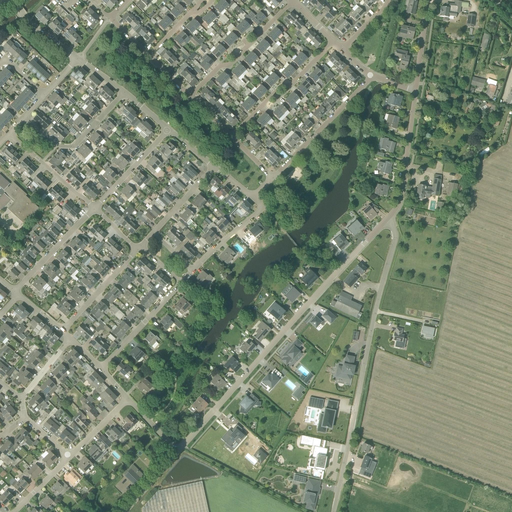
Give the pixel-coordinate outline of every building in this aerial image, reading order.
[(118,2),(115,0),(111,0),(106,5),(111,10),(118,2)] [(142,10),(144,8),(146,6),(147,7),(151,2),(148,0),(142,0),(141,0),(139,0),(136,4),(139,8),(142,10)] [(181,3),(177,0),(173,0),(178,5),(174,9),(180,14),(184,10),(179,5),(181,3)] [(223,0),(221,0),(218,4),(224,9),(228,5),(223,0)] [(323,9),(325,11),(330,6),(327,4),(325,6),(323,4),(325,2),(323,0),(322,0),(316,6),(318,8),(316,9),(320,12),(323,9)] [(370,7),(373,4),(369,0),(365,0),(364,2),(365,3),(362,6),(368,12),(371,8),(370,7)] [(409,0),(406,13),(409,14),(414,15),(416,8),(415,8),(417,2),(415,1),(415,0),(409,0)] [(448,18),(449,16),(456,17),(457,13),(460,13),(461,2),(455,1),(455,4),(452,4),(448,4),(446,5),(446,8),(441,7),(440,17),(444,17),(443,21),(448,22),(448,18)] [(224,9),(218,4),(214,8),(220,13),(224,9)] [(35,16),(40,21),(47,14),(50,11),(46,7),(44,7),(43,6),(40,9),(39,8),(36,12),(38,14),(35,16)] [(329,18),(330,20),(337,14),(335,11),(333,13),(331,11),(333,9),(330,6),(325,11),(328,13),(324,17),(327,20),(329,18)] [(359,7),(354,12),(360,17),(363,14),(364,15),(368,12),(362,6),(359,8),(359,7)] [(176,18),(180,14),(174,9),(170,13),(164,7),(162,9),(170,16),(171,14),(176,18)] [(87,20),(94,13),(90,9),(87,11),(85,9),(80,14),(87,20)] [(168,18),(170,16),(162,9),(160,11),(166,17),(162,21),(168,26),(172,22),(168,18)] [(216,17),(211,11),(206,16),(212,21),(216,17)] [(260,12),(256,16),(262,22),(266,18),(260,12)] [(351,17),(348,19),(354,25),(358,22),(357,21),(360,17),(354,12),(350,16),(351,17)] [(94,13),(87,20),(92,25),(89,27),(92,29),(98,22),(96,20),(99,18),(94,13)] [(126,21),(129,24),(135,19),(131,14),(130,15),(127,13),(122,19),(125,22),(126,21)] [(291,13),(286,18),(288,20),(288,24),(291,26),(293,24),(299,18),(296,15),(295,16),(291,13)] [(47,14),(40,21),(44,25),(51,18),(47,14)] [(226,23),(228,21),(229,20),(223,14),(220,17),(226,23)] [(206,16),(202,20),(208,26),(212,21),(206,16)] [(257,26),(262,22),(256,16),(252,21),(257,26)] [(220,17),(218,20),(224,25),(226,23),(220,17)] [(299,18),(293,24),(297,27),(296,28),(299,30),(295,35),(297,37),(301,33),(306,29),(303,26),(304,25),(301,22),(302,21),(299,18)] [(345,21),(341,25),(347,31),(350,27),(351,28),(354,25),(348,19),(347,18),(344,20),(345,21)] [(132,29),(135,32),(141,26),(139,24),(139,23),(135,19),(129,24),(133,28),(132,29)] [(55,20),(49,27),(53,31),(60,24),(55,20)] [(190,24),(196,30),(200,25),(194,20),(190,24)] [(244,20),(244,21),(240,25),(245,30),(250,26),(244,20)] [(498,22),(489,20),(487,27),(493,28),(494,25),(497,26),(498,22)] [(164,31),(168,26),(162,21),(158,25),(164,31)] [(64,28),(60,24),(53,31),(58,36),(64,28)] [(196,30),(190,24),(186,28),(192,34),(196,30)] [(236,29),(241,35),(245,30),(240,25),(236,29)] [(343,34),(347,31),(341,25),(333,33),(338,38),(339,37),(341,39),(344,35),(343,34)] [(140,34),(143,38),(149,32),(144,28),(143,28),(141,26),(135,32),(139,35),(140,34)] [(411,39),(412,39),(412,35),(413,35),(415,29),(402,26),(400,32),(402,33),(401,37),(411,39)] [(63,35),(68,40),(75,33),(77,31),(73,27),(71,29),(70,28),(63,35)] [(272,32),(277,38),(282,33),(276,28),(272,32)] [(306,29),(301,33),(307,39),(308,38),(311,41),(317,35),(313,32),(312,33),(309,30),(308,31),(306,29)] [(18,33),(17,32),(15,30),(8,37),(11,39),(13,36),(14,37),(18,33)] [(153,36),(149,32),(143,38),(147,41),(145,42),(149,46),(155,40),(153,37),(153,36)] [(182,32),(178,36),(184,42),(188,38),(182,32)] [(272,32),(267,36),(273,42),(277,38),(272,32)] [(82,39),(75,33),(68,40),(72,44),(75,42),(77,44),(82,39)] [(232,33),(228,37),(233,42),(238,38),(232,33)] [(489,35),(483,34),(482,41),(481,44),(486,45),(487,41),(489,42),(490,38),(488,38),(489,35)] [(229,47),(233,42),(228,37),(226,35),(222,39),(224,41),(223,41),(229,47)] [(317,35),(311,41),(315,44),(314,45),(317,48),(322,43),(319,39),(320,38),(317,35)] [(179,46),(184,42),(178,36),(174,40),(179,46)] [(198,40),(194,36),(192,38),(197,43),(200,45),(204,41),(201,38),(198,40)] [(7,51),(14,45),(9,40),(3,47),(7,51)] [(264,40),(260,44),(265,50),(270,46),(264,40)] [(220,45),(218,43),(217,43),(214,47),(216,49),(221,55),(226,50),(220,45)] [(265,50),(260,44),(255,49),(261,54),(265,50)] [(7,51),(12,55),(18,49),(14,45),(7,51)] [(271,56),(275,59),(275,60),(279,56),(281,53),(279,51),(274,46),(271,48),(275,52),(271,56)] [(312,54),(308,51),(305,47),(302,50),(309,57),(312,54)] [(18,49),(12,55),(16,59),(23,53),(18,49)] [(167,61),(172,55),(168,51),(167,52),(165,49),(159,55),(162,59),(163,58),(167,61)] [(217,59),(221,55),(216,49),(211,53),(217,59)] [(400,63),(399,68),(406,70),(409,57),(406,56),(407,52),(396,50),(394,57),(401,59),(400,63)] [(252,52),(248,56),(253,62),(258,58),(252,52)] [(334,66),(340,60),(336,56),(337,55),(334,52),(328,58),(330,60),(329,61),(334,66)] [(23,53),(16,59),(21,64),(27,57),(23,53)] [(297,57),(303,63),(307,59),(302,53),(297,57)] [(172,55),(167,61),(170,65),(169,66),(173,69),(179,63),(176,61),(177,60),(172,55)] [(253,62),(248,56),(243,61),(249,66),(251,65),(253,67),(255,64),(253,62)] [(208,57),(204,61),(209,67),(214,63),(208,57)] [(299,67),(303,63),(297,57),(293,62),(299,67)] [(30,71),(36,64),(32,60),(26,67),(30,71)] [(205,71),(209,67),(204,61),(200,65),(195,60),(193,62),(195,65),(200,69),(201,68),(205,71)] [(340,60),(334,66),(337,68),(335,70),(339,74),(341,71),(347,65),(344,62),(343,63),(340,60)] [(180,68),(180,69),(177,73),(180,76),(181,75),(185,78),(190,73),(193,70),(185,63),(180,68)] [(30,71),(35,75),(41,69),(36,64),(30,71)] [(240,64),(236,69),(242,74),(246,70),(248,72),(251,76),(253,73),(250,70),(245,66),(243,67),(240,64)] [(290,65),(285,69),(291,75),(295,71),(290,65)] [(347,79),(348,79),(353,73),(349,70),(351,69),(347,65),(341,71),(344,74),(343,74),(345,76),(342,78),(345,81),(347,79)] [(6,68),(1,73),(8,79),(12,75),(6,68)] [(313,73),(319,78),(323,74),(317,68),(313,73)] [(39,79),(45,73),(41,69),(35,75),(39,79)] [(71,75),(76,81),(80,84),(84,80),(82,78),(86,74),(81,69),(77,73),(75,71),(71,75)] [(242,74),(236,69),(231,73),(237,79),(242,74)] [(291,75),(285,69),(281,74),(287,79),(291,75)] [(48,70),(45,73),(39,79),(44,83),(50,77),(48,75),(50,72),(48,70)] [(232,80),(229,78),(230,78),(224,72),(219,77),(225,82),(227,84),(232,80)] [(8,79),(1,73),(0,74),(0,79),(4,83),(8,79)] [(190,73),(185,78),(188,82),(187,83),(190,86),(193,83),(195,85),(198,82),(194,78),(195,77),(190,73)] [(273,73),(269,78),(275,83),(279,79),(273,73)] [(313,73),(309,77),(314,83),(319,78),(313,73)] [(353,73),(348,79),(352,83),(353,82),(355,85),(361,79),(357,75),(356,76),(353,73)] [(89,87),(96,79),(92,75),(85,82),(86,83),(84,85),(88,88),(89,87)] [(225,82),(219,77),(215,81),(221,87),(225,82)] [(271,87),(275,83),(269,78),(265,82),(271,87)] [(101,83),(96,79),(89,87),(88,88),(92,91),(88,95),(91,98),(93,96),(95,93),(96,92),(94,90),(101,83)] [(473,79),(471,84),(483,87),(485,81),(473,79)] [(301,85),(307,91),(311,86),(305,81),(301,85)] [(492,96),(496,97),(499,88),(493,86),(494,84),(491,82),(486,96),(492,98),(492,96)] [(257,90),(263,95),(267,91),(261,85),(257,90)] [(301,85),(297,89),(302,95),(307,91),(301,85)] [(100,88),(96,92),(95,93),(93,96),(94,97),(98,97),(100,95),(103,98),(109,90),(105,86),(102,90),(100,88)] [(334,93),(330,97),(335,103),(339,99),(340,100),(345,95),(342,91),(337,86),(332,91),(334,93)] [(23,93),(29,99),(34,94),(27,88),(23,93)] [(205,98),(208,102),(214,96),(207,89),(200,96),(204,99),(205,98)] [(114,95),(109,90),(103,98),(107,102),(114,95)] [(263,95),(257,90),(253,94),(259,100),(263,95)] [(19,97),(25,103),(29,99),(23,93),(19,97)] [(55,93),(51,96),(59,104),(62,100),(63,101),(66,98),(61,94),(58,96),(55,93)] [(293,93),(289,97),(295,103),(299,98),(293,93)] [(384,103),(387,103),(387,104),(390,105),(399,107),(402,97),(399,96),(399,95),(398,95),(398,96),(390,93),(388,99),(385,98),(384,103)] [(50,102),(47,105),(53,110),(56,112),(58,110),(57,109),(61,105),(59,104),(51,96),(48,100),(50,102)] [(216,111),(222,105),(218,101),(218,100),(214,96),(208,102),(212,105),(211,106),(216,111)] [(15,102),(21,108),(25,103),(19,97),(15,102)] [(245,102),(251,107),(255,103),(249,97),(245,102)] [(295,103),(289,97),(285,101),(290,107),(295,103)] [(335,103),(330,97),(325,101),(322,103),(330,110),(333,107),(332,106),(335,103)] [(85,104),(88,107),(95,114),(99,110),(97,108),(99,106),(97,104),(93,100),(90,102),(88,101),(85,104)] [(21,108),(15,102),(10,106),(17,112),(21,108)] [(247,112),(251,107),(245,102),(241,106),(247,112)] [(484,110),(486,108),(490,109),(489,112),(490,112),(488,115),(485,116),(486,121),(494,120),(494,115),(490,115),(491,113),(494,113),(496,107),(492,106),(492,105),(485,102),(481,105),(484,110)] [(321,106),(316,111),(322,116),(325,113),(327,114),(330,110),(322,103),(320,105),(321,106)] [(121,112),(123,114),(126,117),(133,110),(130,107),(129,108),(126,106),(124,109),(122,107),(123,105),(117,111),(120,114),(121,112)] [(281,105),(277,109),(283,115),(287,111),(281,105)] [(83,110),(81,112),(86,117),(88,115),(92,118),(95,114),(88,107),(84,111),(83,110)] [(226,119),(231,113),(227,109),(226,109),(224,107),(218,113),(221,117),(223,116),(226,119)] [(278,119),(283,115),(277,109),(273,114),(278,119)] [(135,119),(136,118),(137,116),(135,114),(136,113),(133,110),(126,117),(132,122),(130,124),(133,126),(137,121),(135,119)] [(13,117),(11,115),(6,111),(2,115),(9,121),(11,120),(10,119),(13,117)] [(322,116),(316,111),(312,115),(313,116),(310,118),(316,124),(320,121),(319,120),(322,116)] [(39,124),(46,117),(40,112),(34,119),(39,124)] [(84,119),(86,117),(81,112),(79,115),(80,116),(76,120),(84,127),(87,123),(84,119)] [(231,113),(226,119),(229,122),(228,124),(232,127),(238,121),(235,118),(236,118),(231,113)] [(271,119),(265,113),(261,117),(267,123),(271,119)] [(9,121),(2,115),(0,117),(0,121),(5,125),(7,123),(8,123),(9,121)] [(306,122),(303,124),(309,130),(312,126),(313,127),(316,124),(310,118),(308,115),(304,119),(306,122)] [(385,126),(389,128),(396,130),(399,118),(388,115),(385,126)] [(46,117),(39,124),(45,130),(51,123),(46,117)] [(261,117),(257,122),(262,127),(267,123),(261,117)] [(76,120),(74,122),(72,119),(71,119),(67,123),(72,127),(76,131),(78,128),(80,130),(84,127),(76,120)] [(107,120),(104,124),(111,131),(115,127),(116,128),(118,126),(113,121),(111,123),(107,120)] [(137,121),(133,126),(135,128),(136,127),(142,132),(149,125),(145,122),(144,123),(142,121),(141,122),(140,123),(137,121)] [(58,123),(54,127),(49,132),(55,137),(62,130),(63,128),(59,123),(58,123)] [(111,131),(104,124),(100,128),(104,131),(102,134),(107,138),(109,136),(108,135),(111,131)] [(305,133),(309,130),(303,124),(299,129),(297,127),(295,129),(303,138),(306,134),(305,133)] [(149,125),(142,132),(147,136),(144,139),(148,142),(151,139),(150,139),(153,136),(151,133),(153,131),(150,129),(152,128),(149,125)] [(294,133),(290,138),(295,143),(299,140),(300,141),(303,138),(295,129),(293,132),(294,133)] [(62,130),(55,137),(61,142),(67,135),(62,130)] [(250,142),(255,137),(251,132),(250,133),(248,131),(242,137),(245,140),(246,139),(250,142)] [(92,136),(100,143),(103,140),(104,141),(107,138),(102,134),(99,136),(96,132),(92,136)] [(102,146),(100,143),(92,136),(89,140),(92,144),(90,146),(95,150),(96,152),(99,149),(102,146)] [(255,137),(250,142),(253,146),(252,147),(256,150),(261,144),(259,142),(260,141),(255,137)] [(287,142),(284,145),(290,151),(293,148),(292,147),(295,143),(290,138),(286,141),(287,142)] [(385,151),(393,153),(396,143),(388,141),(388,139),(384,138),(381,148),(385,150),(385,151)] [(133,144),(129,148),(137,154),(140,151),(140,150),(142,148),(134,140),(132,143),(133,144)] [(166,144),(162,148),(170,155),(176,148),(169,143),(167,145),(166,144)] [(84,145),(80,149),(88,156),(91,152),(93,153),(95,150),(90,146),(88,148),(84,145)] [(9,159),(15,152),(10,147),(8,148),(6,146),(1,152),(9,159)] [(122,153),(127,157),(130,155),(133,158),(137,154),(129,148),(126,151),(125,150),(122,153)] [(162,155),(160,157),(165,162),(166,163),(169,161),(167,160),(171,156),(170,155),(162,148),(159,152),(162,155)] [(266,148),(260,154),(263,158),(264,156),(268,160),(273,154),(269,150),(268,150),(266,148)] [(76,156),(79,159),(83,163),(86,160),(84,159),(88,156),(80,149),(77,152),(78,154),(76,156)] [(59,151),(54,157),(61,163),(66,158),(59,151)] [(21,157),(15,152),(9,159),(14,164),(21,157)] [(73,153),(70,156),(77,162),(79,160),(79,159),(76,156),(73,153)] [(121,156),(118,160),(125,167),(128,163),(125,160),(127,157),(122,153),(120,156),(121,156)] [(181,153),(177,158),(175,160),(178,163),(184,156),(181,153)] [(282,159),(278,156),(277,155),(276,157),(273,154),(268,160),(266,161),(270,165),(273,168),(282,159)] [(150,160),(158,167),(160,169),(164,165),(163,164),(165,162),(160,157),(158,160),(154,156),(150,160)] [(61,163),(54,157),(49,162),(56,168),(55,169),(57,171),(60,167),(58,166),(61,163)] [(18,163),(15,167),(10,172),(13,175),(17,170),(19,171),(21,168),(25,171),(32,164),(26,159),(20,165),(18,163)] [(82,162),(79,160),(77,162),(74,165),(77,168),(82,162)] [(114,164),(113,163),(111,165),(118,172),(121,170),(121,171),(125,167),(118,160),(114,164)] [(161,170),(160,169),(158,167),(150,160),(147,164),(148,165),(145,167),(153,174),(156,172),(158,173),(161,170)] [(182,169),(184,171),(193,178),(195,176),(196,177),(198,175),(194,172),(196,169),(188,162),(182,169)] [(379,172),(389,175),(389,173),(390,174),(392,169),(391,169),(392,164),(385,162),(385,164),(379,162),(377,169),(380,169),(379,172)] [(32,164),(25,171),(30,176),(37,169),(32,164)] [(103,170),(106,173),(113,179),(117,176),(116,175),(118,172),(111,165),(109,167),(107,166),(103,170)] [(66,177),(72,182),(78,175),(73,170),(66,177)] [(86,177),(89,179),(94,173),(91,171),(86,177)] [(139,173),(135,176),(143,184),(146,180),(148,182),(149,182),(152,178),(148,175),(147,176),(142,171),(140,173),(139,173)] [(181,184),(183,181),(176,175),(171,171),(169,173),(177,180),(175,182),(174,181),(172,184),(180,192),(183,189),(184,190),(185,188),(181,184)] [(176,175),(183,181),(186,184),(190,179),(191,180),(193,178),(184,171),(180,175),(178,173),(176,175)] [(97,176),(94,173),(89,179),(91,181),(97,176)] [(101,175),(99,178),(101,180),(104,182),(106,180),(110,183),(113,179),(106,173),(102,177),(101,175)] [(38,186),(45,179),(39,174),(33,181),(38,186)] [(8,187),(10,184),(0,175),(0,208),(0,209),(10,198),(16,204),(11,210),(24,222),(37,208),(24,196),(26,195),(13,183),(8,187)] [(78,175),(72,182),(77,187),(84,180),(78,175)] [(417,194),(418,194),(417,197),(418,199),(421,200),(423,198),(424,195),(425,195),(425,194),(431,195),(438,196),(441,180),(442,176),(434,175),(434,179),(432,187),(426,186),(418,185),(417,194)] [(145,186),(143,184),(135,176),(132,180),(136,183),(133,186),(139,191),(141,188),(142,189),(145,186)] [(211,189),(214,193),(218,188),(216,186),(220,182),(215,177),(210,183),(207,186),(211,189)] [(45,179),(38,186),(44,191),(50,184),(45,179)] [(83,189),(88,194),(95,187),(89,182),(83,189)] [(455,200),(458,184),(449,183),(446,199),(455,200)] [(166,186),(164,189),(171,195),(173,197),(178,193),(179,194),(180,192),(172,184),(168,188),(166,186)] [(127,185),(124,189),(132,196),(135,192),(139,196),(141,193),(139,191),(133,186),(131,188),(127,185)] [(377,185),(375,194),(380,195),(381,194),(386,196),(389,186),(382,185),(382,186),(377,185)] [(55,198),(61,191),(55,186),(49,193),(55,198)] [(94,200),(100,192),(95,187),(88,194),(94,200)] [(218,188),(214,193),(219,198),(221,195),(223,197),(230,191),(225,187),(222,190),(219,187),(218,188)] [(126,202),(132,196),(124,189),(120,193),(121,194),(119,196),(125,201),(126,202)] [(169,197),(171,195),(164,189),(162,191),(165,193),(163,195),(164,197),(162,199),(168,205),(170,202),(171,203),(173,201),(169,197)] [(61,191),(55,198),(60,203),(67,196),(61,191)] [(234,205),(236,203),(240,199),(235,194),(232,197),(229,195),(224,200),(227,203),(229,201),(234,205)] [(195,199),(202,206),(206,202),(207,202),(209,200),(203,195),(201,197),(199,195),(195,199)] [(154,199),(152,202),(158,208),(161,210),(163,208),(165,206),(166,207),(168,205),(162,199),(160,197),(158,199),(159,200),(157,202),(154,199)] [(191,208),(197,213),(199,211),(200,212),(204,207),(202,206),(195,199),(191,203),(193,206),(191,208)] [(62,208),(68,213),(75,206),(69,201),(62,208)] [(229,219),(238,209),(239,208),(241,210),(240,211),(244,214),(251,207),(245,201),(244,203),(242,201),(227,217),(229,219)] [(156,210),(158,208),(152,202),(150,204),(151,205),(147,209),(147,210),(156,218),(158,216),(159,216),(161,214),(156,210)] [(116,204),(115,205),(112,203),(106,210),(111,215),(118,208),(120,207),(117,204),(116,204)] [(78,219),(75,217),(80,211),(75,206),(68,213),(65,216),(68,219),(71,219),(74,222),(78,219)] [(370,221),(377,215),(369,206),(362,212),(370,221)] [(123,213),(118,208),(111,215),(117,221),(123,213)] [(194,215),(195,216),(197,213),(191,208),(189,210),(187,208),(182,212),(190,219),(194,215)] [(154,220),(156,218),(147,210),(146,212),(147,213),(145,216),(143,214),(141,212),(139,215),(146,221),(149,224),(151,221),(153,219),(154,220)] [(179,221),(185,227),(186,228),(189,226),(186,223),(190,219),(182,212),(178,217),(181,219),(179,221)] [(218,221),(226,229),(230,224),(227,221),(229,219),(227,217),(223,214),(221,216),(222,217),(218,221)] [(65,222),(59,217),(57,215),(56,215),(54,217),(55,218),(53,220),(56,223),(54,225),(59,231),(60,231),(65,226),(63,225),(65,222)] [(146,221),(139,215),(137,217),(144,223),(146,221)] [(121,224),(126,229),(132,222),(127,217),(121,224)] [(211,227),(217,232),(219,230),(222,233),(226,229),(218,221),(216,219),(212,224),(211,223),(209,225),(211,227)] [(356,220),(356,221),(355,219),(352,222),(350,224),(346,228),(347,229),(351,233),(354,237),(364,228),(361,225),(356,220)] [(176,224),(180,227),(183,230),(185,227),(179,221),(176,224)] [(132,222),(126,229),(132,234),(138,227),(132,222)] [(254,238),(255,237),(262,231),(260,230),(263,228),(258,222),(255,224),(256,225),(249,231),(254,238)] [(57,233),(59,231),(54,225),(53,224),(46,231),(53,237),(55,239),(59,234),(57,233)] [(89,232),(95,237),(101,230),(96,225),(89,232)] [(215,235),(217,232),(211,227),(210,226),(208,228),(209,229),(205,233),(206,234),(213,241),(217,237),(215,235)] [(167,236),(172,241),(179,234),(173,229),(167,236)] [(107,235),(101,230),(95,237),(100,242),(107,235)] [(40,239),(45,243),(48,246),(53,241),(51,240),(53,237),(46,231),(41,235),(42,236),(40,238),(40,239)] [(81,238),(88,243),(88,244),(90,242),(91,241),(84,234),(81,237),(81,238)] [(184,239),(179,234),(172,241),(178,246),(184,239)] [(199,240),(200,241),(205,245),(207,243),(209,245),(213,241),(206,234),(202,239),(201,238),(199,240)] [(333,241),(331,242),(334,245),(336,244),(338,246),(339,246),(342,249),(349,243),(340,234),(333,241)] [(33,244),(33,245),(39,250),(41,252),(45,247),(43,245),(45,243),(40,239),(40,238),(39,237),(32,244),(33,244)] [(88,243),(81,238),(79,240),(76,238),(73,242),(80,248),(83,244),(85,246),(88,243)] [(109,251),(116,244),(110,238),(104,245),(109,251)] [(70,252),(75,256),(77,254),(81,253),(82,251),(80,248),(73,242),(69,246),(73,250),(70,252)] [(98,248),(101,245),(98,243),(95,246),(90,242),(88,244),(96,251),(98,248)] [(103,258),(108,262),(109,263),(111,260),(109,259),(113,254),(115,256),(122,249),(116,244),(109,251),(110,251),(103,258)] [(180,251),(186,256),(192,249),(187,244),(180,251)] [(24,250),(33,258),(34,259),(38,254),(37,252),(39,250),(33,245),(30,247),(28,246),(24,250)] [(235,254),(232,252),(228,248),(219,257),(227,265),(233,258),(232,257),(235,254)] [(192,249),(186,256),(191,261),(198,254),(192,249)] [(20,259),(22,261),(27,265),(29,267),(33,262),(31,260),(33,258),(24,250),(22,252),(24,255),(20,259)] [(66,260),(68,259),(71,261),(75,256),(70,252),(68,255),(63,250),(60,254),(66,260)] [(58,265),(63,269),(69,263),(66,260),(60,254),(56,258),(60,263),(58,265)] [(90,258),(86,262),(84,264),(86,266),(87,266),(90,262),(92,260),(90,258)] [(105,265),(108,262),(103,258),(101,260),(101,261),(97,265),(106,273),(110,269),(105,265)] [(143,258),(137,265),(142,270),(149,263),(143,258)] [(19,264),(16,268),(19,271),(22,274),(27,269),(25,268),(27,265),(22,261),(20,259),(17,263),(19,264)] [(60,272),(62,274),(65,271),(63,269),(58,265),(56,268),(51,263),(47,267),(57,276),(60,272)] [(149,263),(142,270),(148,275),(154,268),(149,263)] [(351,273),(343,282),(350,288),(358,279),(355,276),(358,272),(362,275),(367,269),(359,263),(354,269),(355,269),(351,273)] [(16,268),(12,264),(9,267),(12,270),(8,274),(14,280),(19,275),(17,273),(19,271),(16,268)] [(97,264),(91,271),(95,275),(98,273),(103,277),(106,273),(97,265),(97,264)] [(46,278),(53,285),(55,283),(53,280),(57,276),(47,267),(43,272),(48,276),(46,278)] [(137,276),(139,273),(136,270),(134,268),(131,271),(137,276)] [(300,279),(300,278),(299,279),(305,285),(306,286),(308,287),(312,283),(312,282),(314,281),(317,278),(309,269),(305,272),(306,273),(300,279)] [(93,278),(95,275),(91,271),(88,273),(84,277),(94,286),(97,282),(93,278)] [(158,283),(164,276),(159,271),(152,278),(158,283)] [(208,276),(203,271),(195,279),(201,284),(204,287),(213,278),(209,274),(208,276)] [(128,272),(123,277),(130,284),(135,278),(128,272)] [(157,295),(163,288),(165,287),(166,288),(168,288),(170,285),(170,284),(168,283),(170,281),(164,276),(158,283),(151,290),(157,295)] [(40,277),(36,281),(43,288),(47,284),(51,288),(53,285),(46,278),(44,281),(40,277)] [(90,290),(94,286),(84,277),(81,281),(79,279),(76,282),(79,284),(83,288),(86,286),(90,290)] [(125,289),(130,284),(123,277),(118,283),(125,289)] [(43,288),(36,281),(32,285),(36,289),(34,292),(42,299),(46,295),(43,292),(41,294),(39,292),(43,288)] [(81,299),(82,300),(85,296),(84,295),(85,295),(81,291),(83,288),(79,284),(72,291),(74,292),(81,299)] [(109,292),(116,299),(121,293),(114,287),(109,292)] [(285,297),(292,303),(300,294),(292,288),(285,297)] [(81,299),(74,292),(72,291),(66,297),(71,302),(73,299),(77,303),(81,299)] [(116,299),(109,292),(104,298),(111,304),(116,299)] [(150,292),(145,297),(152,304),(157,298),(150,292)] [(362,306),(358,304),(350,301),(352,297),(341,292),(336,302),(333,301),(330,306),(359,320),(362,314),(359,312),(362,306)] [(191,305),(189,304),(191,302),(187,298),(185,296),(179,302),(180,303),(174,308),(178,312),(181,310),(184,313),(191,305)] [(59,303),(60,303),(70,313),(74,309),(69,304),(71,302),(66,297),(64,300),(63,299),(59,303)] [(152,304),(145,297),(139,303),(146,309),(152,304)] [(95,307),(102,313),(108,308),(101,301),(95,307)] [(66,317),(70,313),(60,303),(57,306),(54,303),(51,307),(59,315),(61,312),(66,317)] [(20,305),(18,308),(15,306),(13,309),(15,311),(15,312),(17,314),(15,317),(18,319),(25,309),(20,305)] [(284,316),(283,315),(286,312),(277,305),(270,313),(274,317),(273,317),(278,321),(282,317),(283,317),(284,317),(284,316)] [(102,313),(95,307),(90,313),(97,319),(102,313)] [(136,307),(131,312),(138,319),(143,313),(136,307)] [(25,309),(18,319),(20,321),(22,318),(25,320),(30,314),(25,309)] [(336,318),(327,310),(322,316),(331,324),(336,318)] [(138,319),(131,312),(126,318),(133,324),(138,319)] [(164,326),(163,328),(167,331),(170,328),(171,327),(170,327),(173,323),(175,325),(178,321),(175,318),(173,320),(167,315),(160,322),(164,326)] [(5,320),(9,323),(12,326),(14,323),(8,317),(5,320)] [(33,330),(40,321),(35,317),(30,323),(32,325),(30,328),(33,330)] [(322,326),(326,322),(321,317),(319,320),(315,317),(312,320),(312,319),(309,322),(310,322),(310,323),(316,329),(320,324),(322,326)] [(33,330),(36,333),(38,334),(40,336),(45,331),(43,329),(45,325),(40,321),(33,330)] [(122,321),(117,327),(124,333),(129,328),(122,321)] [(256,332),(258,334),(255,338),(260,342),(271,330),(262,322),(257,327),(259,329),(256,332)] [(76,330),(82,335),(88,328),(82,323),(76,330)] [(1,329),(10,336),(12,334),(9,331),(11,329),(5,324),(1,329)] [(103,327),(105,330),(109,333),(111,330),(105,325),(103,327)] [(422,332),(433,335),(434,327),(423,325),(422,332)] [(96,339),(91,344),(96,349),(103,342),(98,338),(105,330),(103,327),(98,333),(94,337),(96,339)] [(124,333),(117,327),(112,333),(119,339),(124,333)] [(88,328),(82,335),(87,341),(94,333),(93,333),(88,328)] [(402,329),(396,328),(395,334),(394,333),(393,340),(403,342),(404,335),(401,335),(402,329)] [(10,336),(1,329),(0,329),(0,336),(3,339),(5,337),(8,339),(10,336)] [(16,329),(13,332),(19,337),(22,334),(19,332),(16,329)] [(45,331),(40,336),(42,338),(42,339),(47,343),(54,334),(49,330),(47,333),(45,331)] [(151,347),(159,339),(156,336),(155,336),(150,332),(144,339),(149,343),(148,344),(151,347)] [(47,343),(48,345),(49,346),(52,343),(54,345),(59,338),(54,334),(47,343)] [(103,342),(96,349),(102,354),(104,356),(107,353),(105,351),(108,347),(103,342)] [(243,353),(244,352),(248,355),(256,347),(251,342),(248,345),(245,342),(239,350),(243,353)] [(286,365),(289,362),(291,364),(300,353),(298,351),(300,349),(294,343),(290,349),(288,351),(283,356),(284,358),(282,361),(286,365)] [(37,347),(30,354),(40,362),(44,357),(38,352),(40,350),(37,347)] [(130,355),(137,362),(138,362),(139,362),(140,362),(141,362),(142,361),(144,359),(143,358),(146,355),(144,353),(144,354),(136,347),(134,350),(135,351),(130,355)] [(80,356),(74,350),(72,351),(71,350),(68,353),(69,354),(77,363),(80,360),(78,358),(80,356)] [(30,354),(28,357),(29,357),(27,359),(27,360),(25,362),(29,365),(31,363),(35,367),(40,362),(30,354)] [(69,364),(67,366),(74,373),(76,370),(73,367),(75,365),(77,363),(69,354),(64,359),(69,364)] [(351,386),(354,367),(355,364),(353,364),(354,358),(345,356),(343,367),(338,366),(336,377),(337,377),(335,383),(351,386)] [(229,368),(234,372),(232,373),(226,372),(225,377),(230,378),(231,375),(233,375),(235,373),(240,368),(237,366),(239,363),(235,359),(234,361),(231,358),(223,367),(227,370),(229,368)] [(9,370),(12,373),(15,369),(12,367),(11,368),(8,367),(9,366),(6,364),(0,371),(0,374),(3,377),(9,370)] [(62,364),(57,369),(65,378),(70,373),(72,375),(74,373),(67,366),(65,368),(62,364)] [(83,368),(87,373),(89,372),(92,369),(87,364),(83,368)] [(125,367),(120,364),(116,368),(124,376),(127,373),(129,374),(133,370),(127,365),(125,367)] [(22,370),(19,373),(28,381),(32,376),(30,373),(34,369),(29,365),(24,370),(25,371),(24,372),(22,370)] [(52,378),(56,382),(59,385),(61,383),(61,382),(65,378),(57,369),(52,373),(54,376),(52,378)] [(86,381),(87,380),(89,382),(88,383),(91,385),(99,377),(95,372),(92,375),(89,372),(87,373),(83,377),(86,381)] [(24,386),(28,381),(19,373),(17,376),(19,378),(16,381),(15,380),(11,384),(16,388),(21,383),(24,386)] [(147,393),(153,386),(145,379),(148,376),(145,373),(138,380),(141,383),(137,387),(142,391),(144,390),(147,393)] [(275,377),(271,373),(267,378),(266,377),(265,378),(259,385),(265,390),(268,386),(271,389),(277,382),(278,383),(283,378),(278,373),(275,377)] [(302,375),(299,378),(306,384),(313,376),(310,373),(306,378),(302,375)] [(213,386),(218,391),(221,387),(222,388),(226,383),(221,379),(221,378),(217,375),(211,383),(214,386),(213,386)] [(95,390),(98,393),(101,389),(99,386),(104,382),(99,377),(91,385),(93,388),(94,387),(95,389),(95,390)] [(57,387),(59,385),(56,382),(54,384),(49,379),(45,384),(53,392),(56,390),(55,390),(58,388),(57,387)] [(53,392),(45,384),(40,388),(42,391),(40,393),(43,396),(48,401),(50,399),(49,397),(53,392)] [(297,400),(298,401),(303,395),(301,393),(305,389),(301,385),(299,387),(300,388),(294,395),(297,398),(297,399),(298,399),(297,400)] [(101,399),(104,402),(112,393),(108,389),(104,392),(101,389),(98,393),(101,396),(100,396),(102,399),(101,399)] [(111,404),(113,401),(117,398),(112,393),(104,402),(106,404),(108,402),(110,404),(111,404)] [(38,394),(33,399),(41,407),(48,401),(43,396),(41,398),(38,394)] [(245,410),(250,404),(260,407),(261,402),(255,401),(257,399),(251,394),(247,398),(246,397),(244,399),(243,400),(244,401),(243,402),(242,401),(239,404),(241,406),(239,413),(245,414),(245,410)] [(195,409),(199,413),(203,409),(202,408),(203,408),(204,409),(208,404),(201,398),(198,402),(197,401),(193,406),(196,408),(195,409)] [(41,407),(33,399),(28,403),(30,405),(28,407),(31,409),(32,408),(34,410),(36,407),(39,410),(41,407)] [(11,417),(16,413),(12,408),(14,405),(11,401),(8,403),(8,402),(5,404),(7,407),(5,409),(11,417)] [(96,409),(94,407),(89,403),(85,407),(89,412),(87,414),(93,421),(98,416),(96,414),(98,412),(96,409)] [(96,409),(98,412),(100,414),(104,410),(100,405),(96,409)] [(13,418),(11,417),(5,409),(4,408),(1,410),(3,413),(2,414),(8,422),(13,418)] [(55,408),(50,414),(53,416),(58,410),(55,408)] [(334,412),(332,411),(332,409),(328,408),(328,410),(326,410),(324,416),(321,415),(320,420),(323,420),(322,426),(326,427),(325,428),(327,428),(328,427),(331,428),(334,412)] [(43,422),(48,415),(45,412),(40,419),(43,422)] [(80,416),(76,421),(84,430),(89,425),(85,421),(87,418),(83,414),(81,412),(78,414),(80,416)] [(127,423),(123,427),(127,432),(131,427),(132,428),(137,422),(133,417),(132,418),(129,415),(124,420),(127,423)] [(43,426),(48,430),(56,421),(51,417),(43,426)] [(59,423),(56,421),(48,430),(53,434),(56,430),(59,432),(64,426),(59,422),(59,423)] [(229,434),(227,432),(221,439),(226,444),(224,445),(228,449),(238,438),(241,441),(245,437),(239,432),(242,429),(237,425),(230,432),(231,432),(229,434)] [(64,441),(72,432),(69,429),(67,432),(65,430),(67,428),(64,426),(59,432),(61,434),(59,437),(62,439),(61,439),(63,441),(64,441)] [(72,432),(64,441),(69,445),(75,438),(76,436),(74,435),(77,431),(79,433),(81,431),(77,426),(75,429),(72,432)] [(120,438),(125,434),(118,427),(116,429),(114,427),(110,432),(108,430),(105,433),(109,437),(108,437),(113,442),(118,437),(120,438)] [(29,433),(28,433),(23,428),(19,433),(27,440),(35,447),(39,443),(36,440),(34,443),(29,439),(30,438),(27,435),(29,433)] [(13,441),(18,446),(21,448),(27,440),(19,433),(14,438),(15,439),(13,441)] [(95,460),(99,457),(105,451),(111,445),(103,436),(97,442),(98,443),(95,446),(95,445),(89,451),(90,452),(89,454),(95,460)] [(302,436),(300,444),(312,447),(314,438),(302,436)] [(8,441),(4,445),(12,453),(14,451),(11,449),(14,445),(16,448),(18,446),(13,441),(11,443),(8,441)] [(364,444),(361,451),(367,454),(369,449),(372,450),(373,448),(370,446),(364,444)] [(9,455),(12,453),(4,445),(3,446),(2,445),(0,447),(0,448),(1,449),(0,449),(0,450),(5,455),(7,453),(9,455)] [(319,447),(314,446),(311,459),(313,459),(313,460),(316,460),(314,468),(324,470),(326,463),(327,457),(326,457),(328,449),(322,448),(319,447)] [(44,454),(46,456),(53,463),(58,459),(55,456),(57,454),(51,448),(47,452),(46,451),(44,454)] [(5,459),(10,464),(14,467),(21,460),(18,458),(14,462),(7,456),(5,459)] [(42,457),(38,461),(42,466),(45,464),(49,467),(53,463),(46,456),(44,459),(42,457)] [(361,467),(368,470),(372,459),(365,456),(361,467)] [(85,472),(93,465),(85,457),(82,460),(83,460),(77,466),(81,470),(82,469),(85,472)] [(34,466),(31,468),(38,475),(42,471),(40,468),(42,466),(38,461),(36,460),(32,464),(34,466)] [(38,475),(31,468),(29,471),(27,469),(22,473),(29,480),(31,477),(34,480),(38,475)] [(63,476),(68,481),(69,480),(74,484),(79,480),(82,477),(73,469),(71,472),(72,472),(70,474),(67,472),(63,476)] [(131,470),(124,476),(134,486),(140,479),(131,470)] [(20,480),(18,482),(24,489),(29,485),(26,482),(29,480),(22,473),(18,478),(20,480)] [(318,496),(319,490),(314,489),(316,483),(308,481),(306,493),(305,495),(304,499),(308,500),(306,509),(313,511),(317,496),(318,496)] [(24,489),(18,482),(15,485),(13,483),(9,487),(14,492),(16,490),(20,493),(24,489)] [(51,489),(55,493),(56,491),(59,494),(64,489),(66,491),(69,488),(63,482),(60,484),(58,482),(51,489)] [(208,511),(202,482),(158,491),(142,509),(142,511),(208,511)] [(5,492),(3,494),(9,501),(14,497),(11,495),(14,492),(9,487),(7,486),(3,490),(5,492)] [(0,502),(1,502),(2,503),(5,506),(9,501),(3,494),(0,497),(0,496),(0,502)] [(47,496),(40,503),(46,510),(53,502),(56,505),(58,502),(53,497),(51,500),(47,496)]
